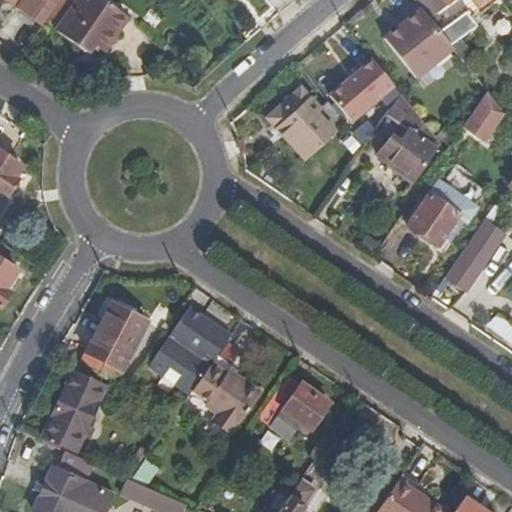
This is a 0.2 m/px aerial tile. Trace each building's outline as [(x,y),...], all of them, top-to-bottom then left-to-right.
[(52,12),(60,0),(0,0),(0,8),(37,34),(52,12)] [(60,0),(52,12),(63,20),(57,30),(88,51),(94,41),(103,47),(127,13),(108,0),(60,0)] [(412,0),(416,4),(450,48),(451,48),(476,27),(466,13),(469,10),(460,0),(412,0)] [(450,48),(416,4),(397,21),(401,27),(386,41),(414,77),(450,48)] [(468,61),(492,92),(511,78),(485,46),(468,61)] [(394,88),(372,62),(356,75),(359,78),(347,88),(345,85),(328,98),(351,122),(394,88)] [(304,162),(345,126),(329,106),(320,113),(302,92),(268,122),(304,162)] [(488,95),(468,124),(477,130),(495,104),(488,95)] [(392,110),(385,120),(406,135),(397,147),(389,141),(377,157),(413,183),(436,150),(427,144),(431,140),(415,121),(418,118),(401,97),(392,110)] [(450,167),(442,179),(471,199),(479,187),(450,167)] [(27,170),(24,168),(15,180),(19,183),(27,170)] [(409,229),(439,249),(445,240),(453,246),(477,210),(439,185),(409,229)] [(443,282),(468,295),(502,229),(477,217),(443,282)] [(0,259),(0,309),(1,311),(15,291),(8,286),(18,272),(0,259)] [(111,306),(86,356),(121,373),(146,325),(111,306)] [(157,391),(152,400),(179,412),(189,398),(210,366),(216,357),(228,339),(187,311),(148,368),(150,369),(147,373),(153,377),(155,373),(173,384),(166,395),(157,391)] [(121,373),(86,356),(79,368),(110,381),(113,375),(119,378),(121,373)] [(231,367),(216,357),(210,366),(225,376),(227,371),(231,367)] [(259,394),(227,371),(225,376),(210,366),(189,398),(214,414),(208,423),(226,434),(232,426),(235,428),(259,394)] [(113,375),(110,381),(117,384),(120,378),(119,378),(113,375)] [(91,403),(97,387),(71,376),(43,439),(75,453),(97,406),(91,403)] [(299,388),(285,379),(264,411),(283,425),(284,422),(287,418),(309,432),(328,405),(301,386),(299,388)] [(306,436),(309,432),(287,418),(284,422),(306,436)] [(85,484),(93,466),(64,453),(56,471),(53,469),(34,511),(35,511),(108,511),(115,497),(85,484)] [(156,472),(145,464),(132,483),(145,489),(156,472)] [(300,474),(316,493),(327,483),(312,465),(300,474)] [(402,476),(378,511),(441,511),(429,504),(427,506),(413,496),(418,486),(402,476)] [(132,483),(127,481),(122,492),(165,511),(183,511),(186,507),(145,489),(132,483)] [(280,511),(302,511),(303,511),(293,505),(297,500),(299,501),(305,492),(297,487),(288,501),(280,511)] [(263,511),(280,511),(288,501),(276,493),(263,511)] [(482,511),(464,499),(455,511),(482,511)]
